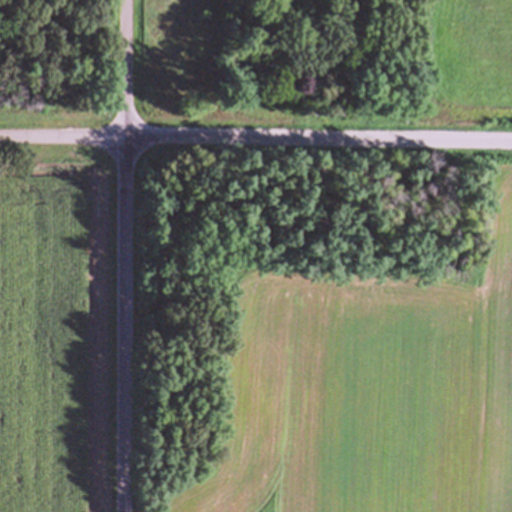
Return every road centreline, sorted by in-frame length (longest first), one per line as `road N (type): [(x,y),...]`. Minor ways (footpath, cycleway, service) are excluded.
road 1 (track): [(0,133),(511,138)]
road 2 (residential): [(131,511),(129,0)]
